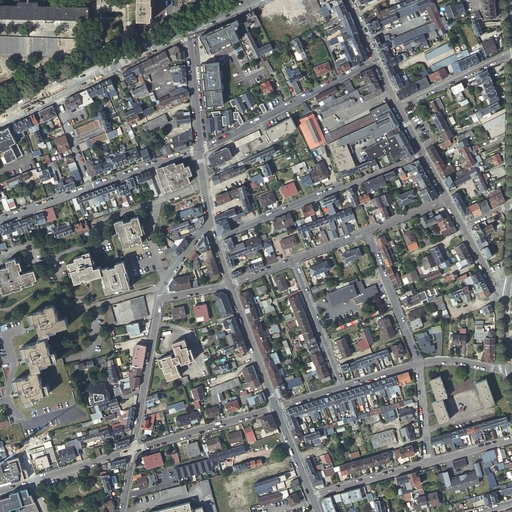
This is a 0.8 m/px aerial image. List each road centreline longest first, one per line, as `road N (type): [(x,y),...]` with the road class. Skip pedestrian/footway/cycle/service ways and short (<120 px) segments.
road 1 (residential): [(422,155),(214,240)]
road 2 (residential): [(198,149),(374,59)]
road 3 (residential): [(133,450),(159,298)]
road 4 (residential): [(133,450),(275,407)]
road 5 (residential): [(56,93),(186,28)]
road 6 (residential): [(418,362),(364,232)]
road 7 (unclassified): [(340,385),(292,261)]
road 8 (residential): [(229,285),(275,407)]
road 9 (residential): [(396,105),(511,53)]
road 10 (residential): [(186,28),(198,149)]
